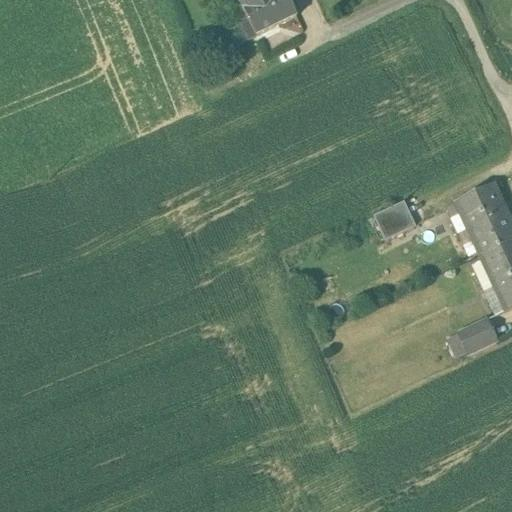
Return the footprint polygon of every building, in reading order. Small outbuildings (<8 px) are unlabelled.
[(234,0),(255,39),(296,18),(286,0),(234,0)] [(479,257),(480,260),(511,245),(511,229),(492,188),(454,205),(479,257)] [(404,205),(373,219),(385,244),(415,229),(404,205)] [(468,262),(479,257),(454,205),(444,210),(468,262)] [(506,315),(511,312),(511,245),(480,260),(482,264),(506,315)] [(495,320),(506,315),(482,264),(471,269),(495,320)] [(466,356),(468,359),(496,345),(485,323),(457,336),(457,337),(466,356)] [(456,361),(466,356),(457,337),(447,342),(456,361)]
